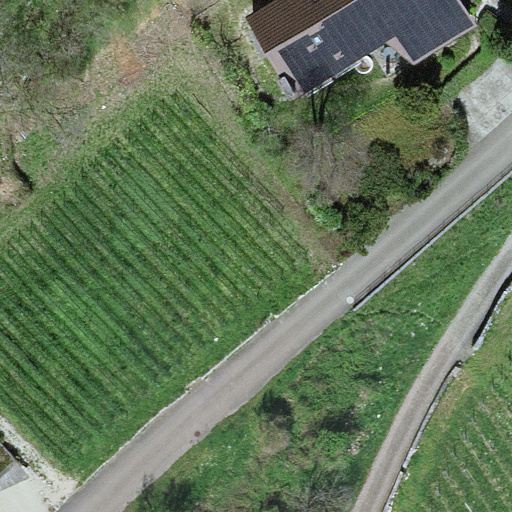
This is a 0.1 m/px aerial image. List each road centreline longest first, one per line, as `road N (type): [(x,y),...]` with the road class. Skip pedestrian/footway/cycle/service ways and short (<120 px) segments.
road 1 (unclassified): [(511,142),(104,511)]
road 2 (unclassified): [(511,253),(442,356),(365,511)]
